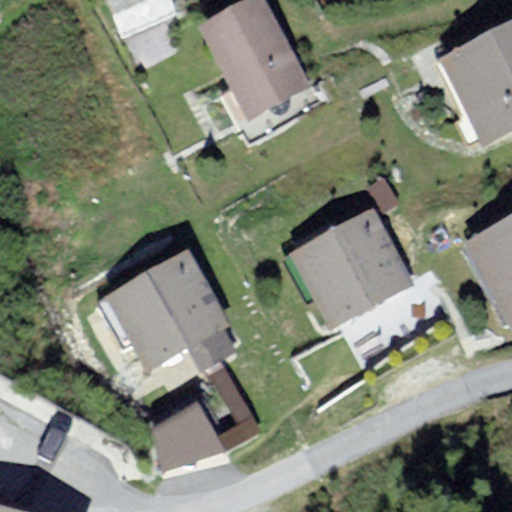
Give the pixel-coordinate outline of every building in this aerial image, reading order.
[(160,0),(138,0),(110,10),(127,59),(176,42),(160,0)] [(275,27),(214,52),(250,143),(312,118),(275,27)] [(511,53),(452,80),(488,162),(511,151),(511,53)] [(385,233),(300,271),(334,347),(419,309),(385,233)] [(511,233),(467,256),(511,345),(511,233)] [(196,277),(96,327),(133,399),(233,349),(196,277)] [(210,397),(152,418),(171,467),(228,446),(210,397)]
